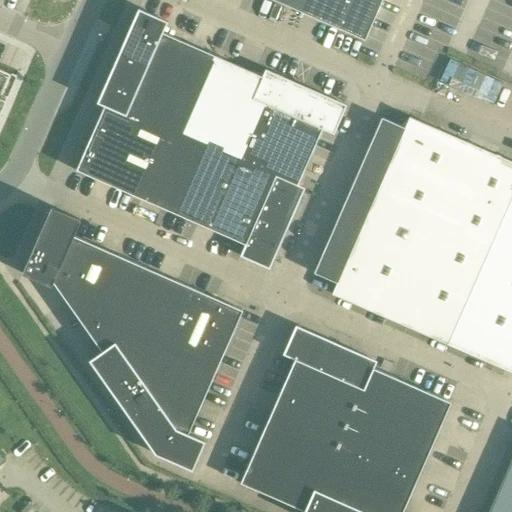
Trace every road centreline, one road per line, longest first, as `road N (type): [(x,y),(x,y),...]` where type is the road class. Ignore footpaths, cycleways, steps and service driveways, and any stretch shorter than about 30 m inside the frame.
road 1 (unclassified): [(46,191),(288,297)]
road 2 (unclassified): [(288,297),(509,393)]
road 3 (unclassified): [(381,84),(288,297)]
road 4 (unclassified): [(188,0),(381,84)]
road 5 (unclassified): [(288,297),(206,479)]
road 6 (unclassified): [(381,84),(511,140)]
road 7 (unclassified): [(15,176),(70,51)]
road 8 (unclassified): [(509,393),(456,511)]
